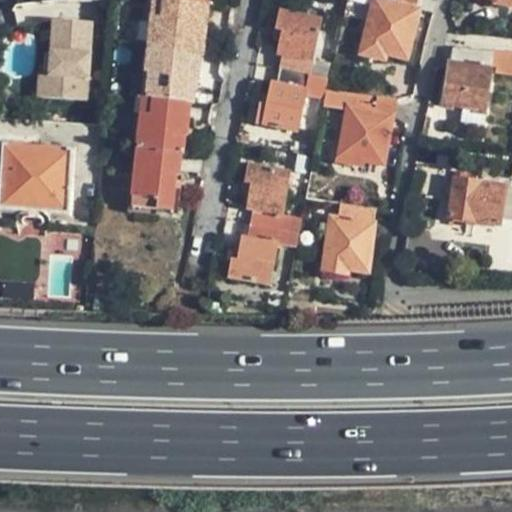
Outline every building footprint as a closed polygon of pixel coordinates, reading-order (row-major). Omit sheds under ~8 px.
[(200,54),(202,54),(206,16),(208,2),(207,2),(191,0),(187,0),(151,0),(146,48),(200,54)] [(419,0),(372,0),(360,54),(383,60),(385,54),(405,59),(418,8),(419,0)] [(419,0),(418,8),(433,12),(435,0),(419,0)] [(278,9),(274,29),(281,31),(279,39),(275,55),(281,57),(276,81),(270,80),(267,94),(265,104),(259,103),(255,123),(297,132),(306,89),(312,58),(320,18),(278,9)] [(272,37),(279,39),(281,31),(274,29),(272,37)] [(190,102),(193,102),(194,89),(196,89),(200,54),(146,48),(140,96),(190,102)] [(462,108),(482,111),(483,104),(490,57),(490,51),(450,48),(442,105),(462,108)] [(312,58),(306,89),(324,94),(325,91),(326,85),(330,63),(312,58)] [(496,68),(511,69),(511,58),(497,58),(496,68)] [(83,105),(105,108),(107,92),(110,68),(87,66),(83,105)] [(395,100),(325,91),(324,94),(322,106),(346,110),(337,158),(339,162),(358,166),(363,161),(381,165),(395,100)] [(261,93),(259,103),(265,104),(267,94),(261,93)] [(135,148),(180,153),(183,153),(184,135),(186,135),(190,102),(140,96),(135,148)] [(481,121),(482,111),(462,108),(461,119),(481,121)] [(33,140),(33,147),(54,148),(54,141),(33,140)] [(54,148),(33,147),(1,145),(0,162),(0,208),(66,213),(70,150),(54,148)] [(129,196),(130,196),(156,199),(155,208),(171,210),(175,175),(178,175),(180,153),(135,148),(129,196)] [(458,156),(436,154),(435,164),(456,167),(458,156)] [(247,163),(243,181),(250,183),(249,192),(245,209),(252,210),(249,223),(278,229),(281,212),(289,171),(247,163)] [(327,178),(309,175),(309,177),(305,198),(324,201),(327,178)] [(498,225),(503,186),(455,179),(449,218),(498,225)] [(242,191),(249,192),(250,183),(243,181),(242,191)] [(341,192),(340,203),(375,208),(376,196),(341,192)] [(130,196),(129,211),(154,213),(155,208),(156,199),(130,196)] [(372,222),(375,208),(340,203),(337,217),(331,216),(323,271),(346,274),(347,270),(368,273),(375,222),(372,222)] [(275,244),(296,247),(300,224),(302,217),(281,212),(278,229),(275,244)] [(278,229),(249,223),(246,236),(241,235),(239,249),(237,258),(231,257),(227,277),(268,285),(275,244),(278,229)] [(232,248),(231,257),(237,258),(239,249),(232,248)]
